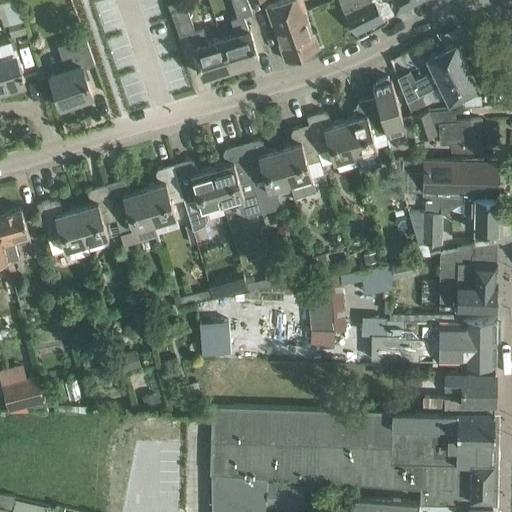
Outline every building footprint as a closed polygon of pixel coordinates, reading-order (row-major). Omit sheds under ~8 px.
[(17,0),(1,0),(7,22),(22,18),(17,0)] [(230,66),(220,37),(207,41),(203,28),(194,30),(185,4),(182,5),(180,0),(176,0),(168,3),(179,35),(190,32),(195,46),(192,46),(201,75),(230,66)] [(231,0),(237,16),(230,18),(235,33),(221,37),(230,66),(258,58),(249,29),(248,30),(243,16),(251,12),(246,0),(231,0)] [(318,47),(312,28),(301,0),(282,0),(265,6),(284,59),(318,47)] [(338,0),(341,5),(354,32),(418,0),(338,0)] [(22,18),(7,22),(12,37),(27,32),(23,18),(22,18)] [(95,64),(88,45),(85,35),(57,45),(65,68),(50,74),(60,105),(91,94),(82,68),(95,64)] [(409,70),(396,77),(406,99),(406,101),(407,100),(468,70),(455,42),(438,50),(426,56),(433,70),(414,80),(409,70)] [(0,92),(24,85),(18,66),(14,55),(0,59),(0,92)] [(477,87),(468,70),(407,100),(411,109),(444,93),(448,101),(477,87)] [(372,85),(375,95),(385,129),(386,133),(403,128),(405,137),(413,134),(411,113),(401,115),(391,79),(389,80),(387,75),(374,82),(375,84),(372,85)] [(359,114),(344,119),(354,154),(377,147),(372,133),(385,129),(375,95),(358,100),(355,104),(359,114)] [(429,109),(411,114),(419,137),(436,132),(429,109)] [(321,164),(354,154),(344,119),(330,123),(327,112),(323,110),(306,115),(308,123),(319,158),(321,164)] [(452,149),(461,149),(481,148),(479,118),(437,121),(439,142),(451,141),(452,149)] [(293,142),(279,146),(289,181),(293,196),(316,190),(311,175),(307,161),(319,158),(308,123),(292,127),(290,132),(293,142)] [(289,182),(279,146),(265,150),(262,140),(257,138),(241,142),(260,211),(274,207),(279,198),(275,186),(289,182)] [(211,166),(221,201),(236,197),(240,210),(248,215),(260,211),(241,142),(225,147),(222,152),(225,162),(211,166)] [(421,195),(462,195),(495,196),(495,189),(497,189),(498,160),(496,160),(497,154),(484,154),(464,156),(445,158),(445,159),(402,158),(402,159),(393,159),(401,184),(406,184),(406,189),(422,189),(421,195)] [(221,201),(211,166),(197,170),(194,160),(190,158),(173,162),(183,197),(190,223),(192,228),(196,227),(204,223),(207,216),(205,206),(221,201)] [(172,200),(183,197),(173,162),(157,167),(154,171),(157,182),(143,186),(153,221),(176,214),(172,200)] [(153,221),(143,186),(129,190),(126,180),(122,177),(105,182),(116,217),(115,217),(123,245),(157,235),(153,221)] [(115,217),(116,217),(105,182),(89,187),(86,191),(90,202),(75,206),(86,241),(109,235),(105,220),(115,217)] [(498,196),(495,196),(462,195),(462,212),(474,212),(474,231),(497,231),(498,196)] [(54,197),(37,202),(43,221),(47,237),(49,237),(60,233),(65,248),(68,247),(71,258),(89,252),(86,241),(75,206),(61,210),(59,200),(54,197)] [(2,261),(5,273),(15,270),(12,259),(18,257),(13,241),(28,236),(20,207),(0,212),(0,234),(7,260),(2,261)] [(408,212),(408,221),(416,243),(440,244),(441,212),(439,212),(408,212)] [(400,241),(386,245),(388,250),(390,258),(391,258),(404,254),(400,241)] [(439,252),(439,280),(423,279),(423,307),(456,308),(496,309),(496,281),(494,281),(494,280),(495,251),(487,251),(472,253),(470,245),(439,252)] [(374,251),(363,253),(365,263),(376,260),(374,251)] [(15,270),(5,273),(8,285),(14,283),(18,282),(15,270)] [(329,274),(317,276),(306,279),(310,327),(334,328),(329,274)] [(18,282),(14,283),(17,296),(30,292),(27,280),(18,282)] [(218,280),(209,283),(213,298),(227,294),(225,284),(218,280)] [(497,340),(497,319),(495,319),(495,317),(461,317),(461,319),(386,318),(385,334),(403,334),(403,335),(462,336),(462,339),(495,340),(497,340)] [(227,318),(198,321),(201,352),(229,350),(227,318)] [(310,327),(309,344),(333,345),(334,328),(310,327)] [(494,363),(495,340),(462,339),(461,342),(438,341),(438,354),(461,354),(461,362),(494,363)] [(424,395),(423,411),(437,412),(437,411),(493,413),(494,370),(445,369),(445,382),(463,383),(463,397),(424,395)] [(26,376),(1,383),(8,409),(8,408),(26,404),(45,400),(37,373),(26,376)] [(154,393),(144,395),(147,407),(157,404),(154,393)] [(493,449),(493,413),(437,411),(437,412),(423,411),(422,411),(210,404),(210,441),(493,449)] [(419,488),(418,504),(492,504),(493,449),(210,441),(209,472),(211,472),(265,476),(419,488)] [(263,511),(264,504),(265,480),(265,476),(211,472),(211,511),(263,511)] [(265,480),(264,504),(294,506),(296,482),(265,480)] [(349,511),(416,511),(417,500),(354,495),(349,511)] [(13,497),(12,507),(11,511),(16,511),(43,511),(47,505),(13,497)]
